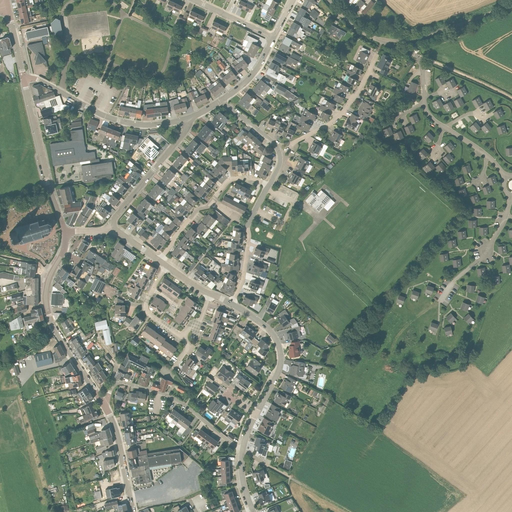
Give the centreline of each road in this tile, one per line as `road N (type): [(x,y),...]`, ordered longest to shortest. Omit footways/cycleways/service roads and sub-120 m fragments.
road 1 (tertiary): [(103,403),(46,308),(64,232)]
road 2 (residential): [(23,79),(118,120),(187,118)]
road 3 (residential): [(103,403),(112,383),(173,398),(242,450)]
road 4 (tertiary): [(64,232),(23,79)]
road 5 (residential): [(278,150),(341,113),(376,53)]
road 6 (residential): [(105,229),(187,118)]
road 7 (track): [(381,42),(420,38),(511,0)]
road 8 (residential): [(255,413),(280,353),(270,330),(231,303)]
